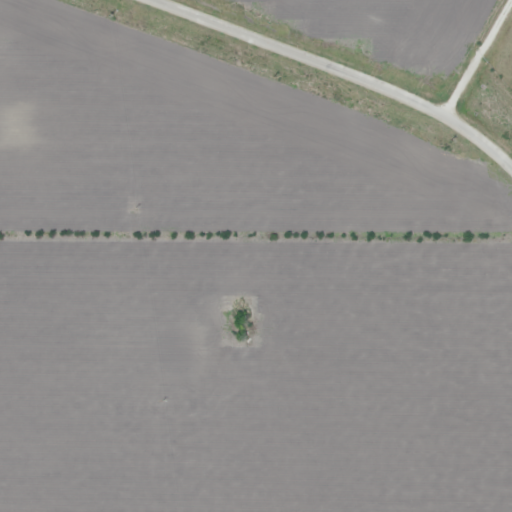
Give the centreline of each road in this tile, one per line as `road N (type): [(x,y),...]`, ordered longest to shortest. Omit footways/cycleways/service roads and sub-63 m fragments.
road 1 (residential): [(511,179),(443,108),(153,0)]
road 2 (track): [(443,108),(502,0)]
